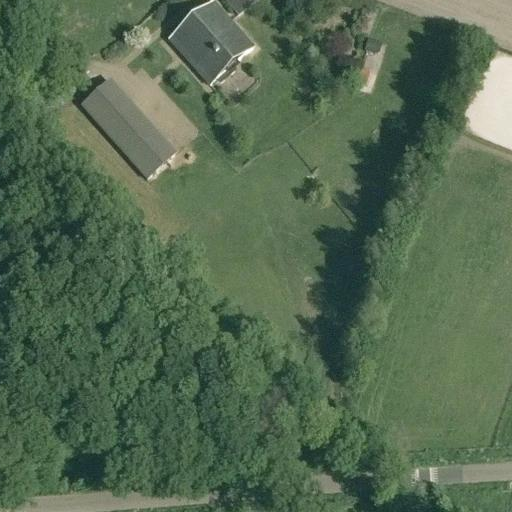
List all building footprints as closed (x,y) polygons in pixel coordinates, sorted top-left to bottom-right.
[(255,0),(225,0),(238,15),(256,0),(255,0)] [(210,89),(217,82),(221,86),(236,73),(232,69),(252,51),(212,7),(170,45),(210,89)] [(368,42),(365,54),(379,58),(382,46),(368,42)] [(108,81),(78,107),(101,132),(131,106),(108,81)] [(157,136),(128,163),(146,184),(176,157),(157,136)]
